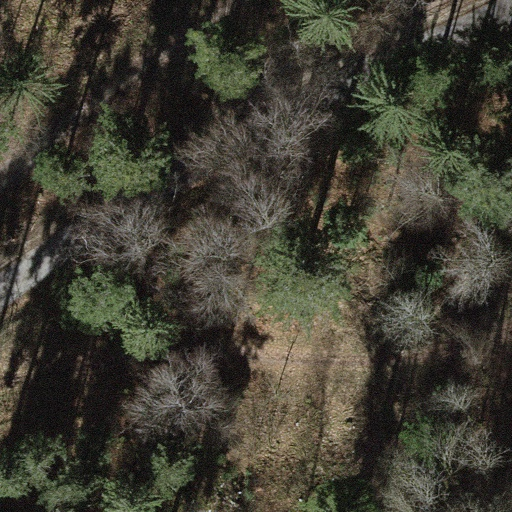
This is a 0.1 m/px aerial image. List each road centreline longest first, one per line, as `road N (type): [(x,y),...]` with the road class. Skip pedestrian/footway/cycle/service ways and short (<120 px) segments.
road 1 (track): [(489,0),(278,108),(0,285)]
road 2 (unclassified): [(0,176),(105,87),(228,0)]
